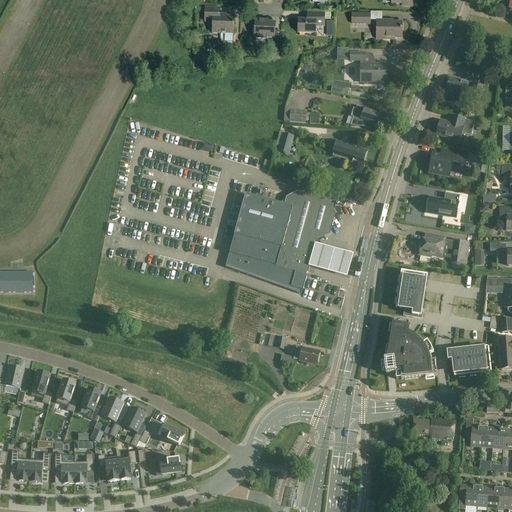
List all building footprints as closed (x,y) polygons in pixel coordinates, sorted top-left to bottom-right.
[(234,17),(220,17),(220,9),(205,8),(205,22),(213,23),(213,34),(234,35),(234,17)] [(298,34),(316,34),(316,27),(325,27),(325,14),(312,14),(312,12),(306,12),(306,21),(298,21),(298,34)] [(370,25),(370,15),(352,14),(352,25),(370,25)] [(269,26),(269,22),(256,21),(255,39),(275,40),(276,24),(272,24),(272,26),(269,26)] [(377,21),(376,40),(394,40),(394,38),(401,39),(401,31),(402,31),(402,23),(389,22),(389,21),(377,21)] [(270,43),(270,54),(281,54),(281,42),(274,42),(274,43),(270,43)] [(365,53),(350,53),(350,61),(365,62),(365,53)] [(387,65),(361,65),(361,83),(387,83),(387,65)] [(338,77),(338,87),(346,87),(347,77),(338,77)] [(446,92),(455,95),(453,103),(463,105),(465,97),(469,83),(450,78),(446,92)] [(483,86),(473,84),(469,98),(479,101),(483,86)] [(356,110),(350,108),(348,116),(353,117),(353,118),(350,126),(353,127),(367,128),(369,123),(375,125),(379,114),(365,109),(357,107),(356,110)] [(306,124),(307,111),(291,110),(285,110),(284,122),(290,122),(290,123),(306,124)] [(319,125),(320,114),(310,114),(310,124),(319,125)] [(462,134),(471,136),(474,123),(455,118),(456,117),(450,115),(448,123),(441,121),(437,136),(460,142),(462,134)] [(292,144),(294,137),(283,134),(281,141),(292,144)] [(363,163),(367,151),(349,146),(349,147),(336,143),(332,154),(333,154),(333,156),(349,161),(355,163),(356,161),(363,163)] [(456,153),(455,160),(432,155),(429,174),(449,178),(451,170),(464,172),(468,155),(456,153)] [(485,174),(487,162),(487,161),(479,159),(477,173),(480,174),(485,174)] [(511,165),(502,165),(502,175),(511,175),(511,188),(511,187),(511,165)] [(337,203),(297,192),(288,198),(286,205),(246,195),(226,268),(301,295),(302,290),(303,290),(308,275),(306,275),(309,264),(316,239),(328,235),(337,203)] [(444,201),(430,198),(428,214),(446,217),(456,219),(457,213),(460,196),(445,194),(444,201)] [(511,208),(499,208),(499,218),(507,218),(507,231),(511,231),(511,208)] [(466,264),(469,243),(456,241),(455,242),(445,241),(446,238),(424,234),(420,256),(431,258),(431,257),(442,259),(442,258),(453,259),(453,263),(466,264)] [(353,258),(315,247),(308,271),(346,282),(353,258)] [(0,292),(33,293),(33,273),(0,272),(0,292)] [(428,276),(408,273),(405,273),(400,309),(402,309),(402,310),(405,310),(404,317),(412,318),(413,316),(421,317),(422,312),(419,311),(424,277),(427,278),(428,276)] [(487,288),(497,288),(505,288),(505,309),(508,309),(508,311),(510,314),(511,313),(511,280),(498,280),(498,279),(487,279),(487,288)] [(511,320),(500,321),(501,334),(511,332),(511,320)] [(384,361),(386,375),(396,374),(395,369),(400,368),(401,380),(437,376),(435,361),(432,362),(429,352),(424,344),(417,337),(408,332),(409,323),(394,321),(388,360),(384,361)] [(271,347),(273,337),(263,334),(261,345),(271,347)] [(275,337),(273,348),(283,350),(286,339),(275,337)] [(507,369),(507,371),(511,370),(511,339),(498,340),(500,370),(507,369)] [(453,353),(453,350),(447,351),(448,360),(453,360),(454,370),(454,373),(467,371),(491,369),(489,346),(487,346),(487,350),(453,353)] [(316,365),(319,352),(302,349),(302,350),(297,348),(294,358),(294,360),(295,360),(300,361),(299,362),(316,365)] [(21,390),(25,370),(9,367),(5,386),(21,390)] [(46,392),(51,377),(38,373),(31,396),(43,400),(42,404),(49,405),(52,394),(46,392)] [(73,413),(77,402),(71,400),(76,385),(63,381),(56,404),(68,408),(67,411),(73,413)] [(94,412),(91,420),(97,423),(101,412),(96,409),(101,394),(89,390),(82,408),(94,412)] [(26,393),(20,392),(17,404),(23,405),(26,393)] [(116,423),(124,404),(110,398),(101,416),(116,423)] [(146,415),(132,408),(123,426),(137,433),(146,415)] [(481,449),(483,429),(472,428),(473,416),(467,415),(465,435),(471,435),(470,448),(481,449)] [(430,438),(432,438),(432,440),(453,441),(454,423),(431,421),(431,422),(414,421),(413,436),(430,437),(430,438)] [(115,424),(110,436),(115,439),(121,427),(115,424)] [(193,439),(200,428),(194,425),(188,436),(193,439)] [(161,439),(179,447),(185,435),(167,426),(161,439)] [(481,449),(492,450),(494,429),(483,429),(481,449)] [(494,429),(492,450),(503,451),(505,430),(494,429)] [(503,451),(511,451),(511,431),(505,430),(503,451)] [(145,432),(140,443),(146,446),(152,435),(145,432)] [(131,446),(136,448),(142,437),(136,435),(131,446)] [(139,464),(146,463),(145,451),(138,451),(139,464)] [(17,481),(29,482),(31,461),(19,460),(20,452),(12,452),(11,470),(18,470),(17,481)] [(132,480),(130,465),(136,464),(135,452),(128,452),(129,461),(117,462),(119,482),(132,480)] [(43,461),(31,461),(29,482),(42,483),(43,472),(50,473),(51,454),(43,454),(43,461)] [(62,484),(75,484),(75,463),(63,463),(63,455),(55,455),(55,473),(62,473),(62,484)] [(86,463),(75,463),(75,484),(87,484),(87,473),(94,473),(94,455),(86,455),(86,463)] [(105,467),(107,483),(119,482),(117,462),(106,464),(105,455),(98,456),(99,468),(105,467)] [(180,460),(160,462),(162,476),(181,473),(180,460)] [(465,510),(465,507),(476,508),(478,488),(461,486),(459,510),(465,510)] [(487,509),(489,489),(478,488),(476,508),(487,509)] [(489,489),(487,509),(498,510),(499,489),(489,489)] [(508,510),(510,490),(499,489),(498,510),(508,510)]
